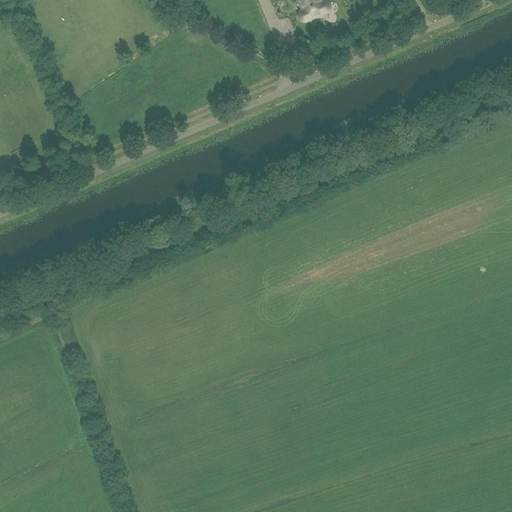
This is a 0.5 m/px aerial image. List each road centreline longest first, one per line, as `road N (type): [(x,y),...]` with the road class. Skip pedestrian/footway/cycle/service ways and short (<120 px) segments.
road 1 (residential): [(0,214),(498,0)]
road 2 (track): [(291,88),(277,66),(165,0)]
